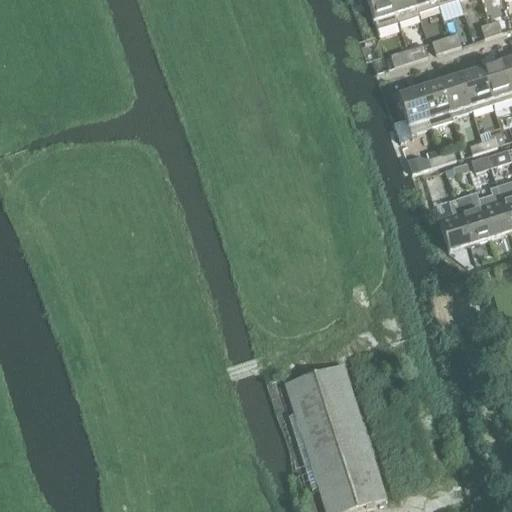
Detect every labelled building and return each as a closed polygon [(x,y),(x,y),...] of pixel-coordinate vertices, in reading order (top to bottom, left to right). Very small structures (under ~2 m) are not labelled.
[(366,0),(378,33),(398,26),(389,0),(366,0)] [(412,0),(389,0),(398,26),(419,20),(412,0)] [(439,10),(435,0),(412,0),(419,20),(420,19),(419,16),(439,10)] [(458,0),(435,0),(439,10),(459,3),(458,0)] [(498,24),(490,27),(494,40),(502,37),(498,24)] [(485,43),(494,40),(490,27),(481,30),(485,43)] [(462,50),(458,37),(448,40),(453,53),(462,50)] [(436,58),(453,53),(448,40),(432,45),(436,58)] [(424,48),(407,54),(411,66),(428,61),(424,48)] [(407,54),(391,59),(395,72),(411,66),(407,54)] [(511,63),(503,66),(511,95),(511,63)] [(511,95),(503,66),(482,73),(493,108),(511,102),(511,95)] [(472,115),(493,108),(482,73),(461,79),(472,115)] [(461,79),(440,86),(453,125),(454,124),(453,121),(472,115),(461,79)] [(432,131),(453,125),(440,86),(420,93),(432,131)] [(411,138),(432,131),(420,93),(399,99),(411,138)] [(495,142),(482,146),(485,155),(498,151),(495,142)] [(473,159),(485,155),(482,146),(470,150),(473,159)] [(439,153),(427,157),(429,164),(432,172),(444,168),(442,163),(441,159),(439,153)] [(441,159),(442,163),(444,168),(457,164),(454,155),(441,159)] [(490,171),(490,173),(511,166),(508,155),(487,161),(490,171)] [(487,161),(471,166),(475,178),(490,173),(490,171),(487,161)] [(469,175),(467,168),(453,172),(455,179),(469,175)] [(511,186),(497,191),(511,236),(511,186)] [(479,203),(476,197),(490,243),(511,236),(497,191),(490,193),(492,199),(479,203)] [(462,202),(455,204),(469,250),(490,243),(476,197),(462,202)] [(449,256),(469,250),(455,204),(449,206),(453,220),(439,225),(449,256)] [(342,369),(286,387),(296,418),(289,420),(312,492),(319,490),(325,511),(357,511),(386,503),(342,369)]
